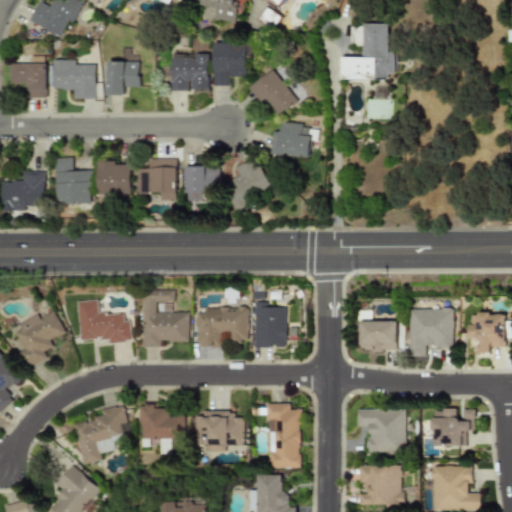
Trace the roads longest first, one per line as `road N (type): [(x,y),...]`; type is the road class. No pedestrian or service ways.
road 1 (residential): [(330,377),(165,375),(82,386),(47,408),(3,466)]
road 2 (secondary): [(0,252),(331,251)]
road 3 (residential): [(331,251),(329,511)]
road 4 (residential): [(0,129),(226,130)]
road 5 (residential): [(330,377),(511,385)]
road 6 (secondary): [(331,251),(511,249)]
